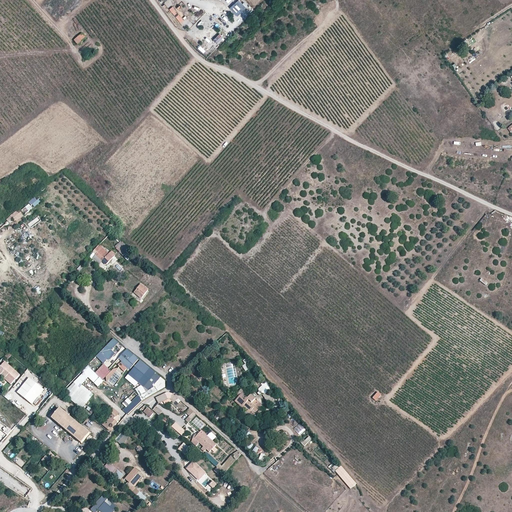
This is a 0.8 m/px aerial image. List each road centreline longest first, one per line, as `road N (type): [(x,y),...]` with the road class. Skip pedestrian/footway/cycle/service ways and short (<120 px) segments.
road 1 (track): [(152,0),(208,64),(511,213)]
road 2 (unclassified): [(25,511),(42,509),(140,408)]
